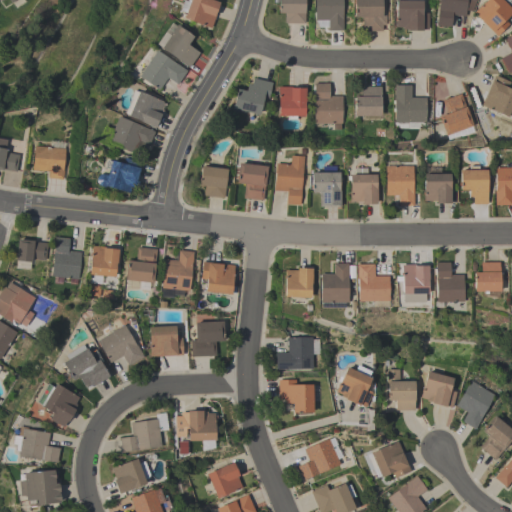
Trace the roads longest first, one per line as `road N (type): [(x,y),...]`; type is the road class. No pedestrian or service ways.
road 1 (residential): [(3,206),(324,239),(511,237)]
road 2 (residential): [(256,234),(243,384),(253,435),(285,511)]
road 3 (residential): [(243,384),(157,386),(123,397),(84,454),(91,511)]
road 4 (residential): [(250,0),(239,41),(173,158),(160,220)]
road 5 (residential): [(239,41),(317,61),(461,63)]
